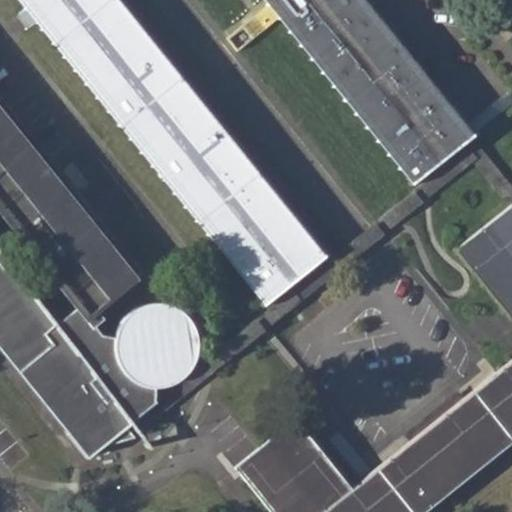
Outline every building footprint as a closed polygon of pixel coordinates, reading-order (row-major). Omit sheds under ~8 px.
[(259,302),(261,304),(321,255),(319,253),(315,255),(110,0),(19,0),(162,176),(261,299),(259,302)] [(409,179),(412,182),(472,135),(470,133),(466,135),(425,84),(357,0),(268,0),(278,12),(412,177),(409,179)] [(511,0),(497,0),(511,17),(506,21),(511,28),(511,0)] [(0,346),(66,429),(63,432),(82,458),(103,442),(105,444),(131,437),(122,427),(135,416),(137,414),(152,403),(150,389),(166,385),(182,374),(191,358),(193,345),(191,331),(182,316),(171,307),(158,302),(143,302),(125,309),(115,319),(108,337),(96,334),(89,324),(98,317),(91,308),(137,271),(105,231),(94,216),(86,222),(68,200),(76,195),(0,99),(0,346)] [(68,200),(86,222),(94,216),(76,195),(68,200)] [(511,203),(456,249),(505,310),(511,318),(511,359),(435,421),(361,481),(359,478),(347,487),(292,419),(258,446),(234,465),(271,511),(419,511),(511,438),(511,203)]
